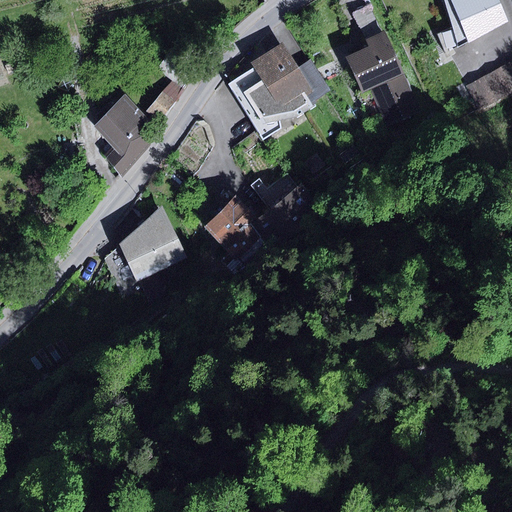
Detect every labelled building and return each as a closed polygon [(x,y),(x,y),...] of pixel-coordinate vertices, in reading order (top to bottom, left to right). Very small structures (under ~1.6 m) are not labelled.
[(508,22),(497,0),(443,0),(458,47),(508,22)] [(354,14),(366,41),(383,33),(370,6),(354,14)] [(370,47),(347,58),(363,94),(371,90),(388,128),(422,112),(385,32),(383,33),(366,41),(370,47)] [(254,68),(227,85),(263,140),(281,128),(280,120),(299,116),(315,106),(313,104),(309,97),(316,92),(299,67),(283,43),(251,64),(254,68)] [(173,49),(158,69),(175,82),(190,62),(173,49)] [(311,59),(299,67),(316,92),(309,97),(313,104),(332,91),(311,59)] [(511,61),(500,68),(511,88),(511,61)] [(511,88),(500,68),(484,78),(497,101),(511,91),(511,88)] [(484,78),(468,87),(482,110),(497,101),(484,78)] [(148,111),(158,120),(183,93),(173,83),(148,111)] [(106,159),(122,180),(153,145),(140,133),(152,121),(126,95),(94,127),(116,149),(106,159)] [(256,220),(249,226),(271,249),(322,210),(287,173),(268,188),(259,179),(251,185),(269,209),(256,220)] [(256,220),(236,198),(205,226),(247,271),(271,249),(249,226),(256,220)] [(164,205),(121,244),(137,282),(187,260),(164,205)]
